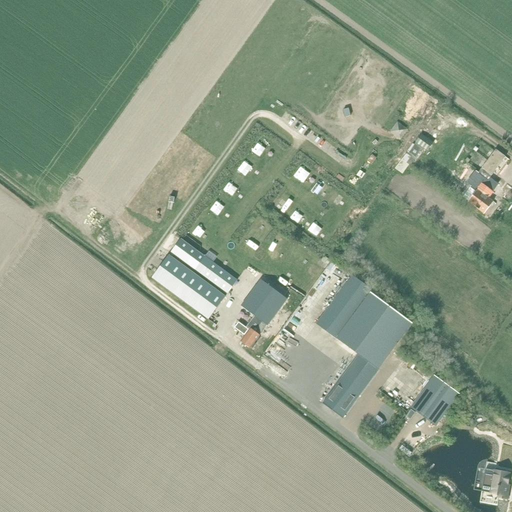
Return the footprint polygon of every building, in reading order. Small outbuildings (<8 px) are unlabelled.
[(397,122),(389,133),(400,141),(408,130),(397,122)] [(422,135),(416,143),(427,152),(433,143),(422,135)] [(184,140),(137,205),(169,229),(216,164),(184,140)] [(416,158),(422,150),(414,144),(407,153),(416,158)] [(488,181),(490,178),(496,169),(505,157),(495,150),(487,162),(478,174),(488,181)] [(488,181),(478,174),(470,184),(475,189),(477,190),(468,202),(484,215),(493,201),(486,196),(490,191),(492,192),(498,184),(490,178),(488,181)] [(169,255),(152,278),(209,320),(225,297),(169,255)] [(204,257),(195,270),(228,294),(237,281),(204,257)] [(323,316),(317,325),(336,339),(371,294),(372,292),(353,277),(323,316)] [(265,284),(246,310),(255,317),(256,315),(261,319),(260,321),(266,325),(267,326),(286,300),(265,284)] [(359,357),(324,404),(341,417),(343,419),(377,373),(378,371),(379,370),(412,325),(371,294),(336,339),(359,357)] [(267,326),(266,325),(260,321),(261,319),(256,315),(255,317),(246,328),(250,330),(241,343),(250,350),(267,326)] [(410,408),(436,427),(460,395),(434,375),(410,408)] [(510,473),(486,469),(482,492),(499,495),(498,498),(507,499),(509,486),(507,486),(510,473)]
